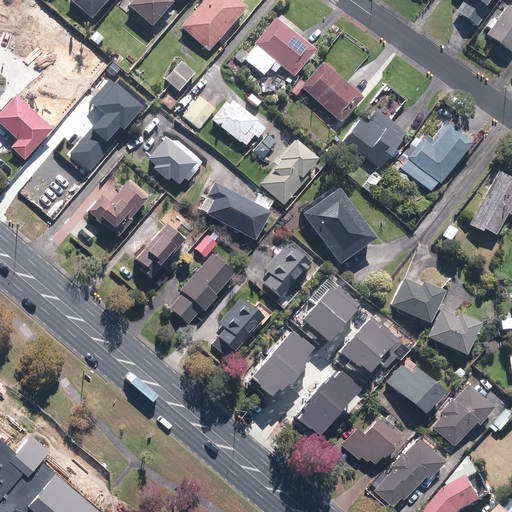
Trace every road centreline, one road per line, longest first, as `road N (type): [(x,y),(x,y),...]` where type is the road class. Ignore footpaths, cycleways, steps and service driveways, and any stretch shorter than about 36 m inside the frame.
road 1 (primary): [(0,247),(302,511)]
road 2 (residential): [(349,0),(511,115)]
